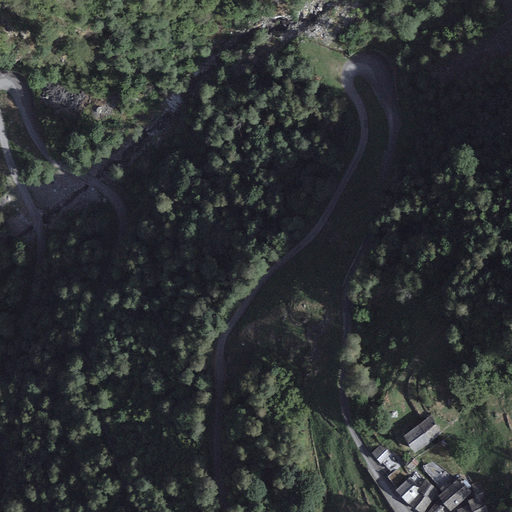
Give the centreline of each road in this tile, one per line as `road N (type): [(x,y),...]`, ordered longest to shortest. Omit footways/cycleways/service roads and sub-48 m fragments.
road 1 (unclassified): [(230,511),(217,464),(220,344),(254,292),(313,234),(354,165),(363,121),(346,81),(357,69),(375,78),(393,128),(369,236),(348,288),(343,395),(346,418),(405,511)]
road 2 (unclassified): [(0,85),(12,88),(45,152),(104,189),(122,215),(120,252),(82,341),(92,395),(138,511)]
road 3 (unclassified): [(0,369),(40,256),(37,222),(0,127)]
